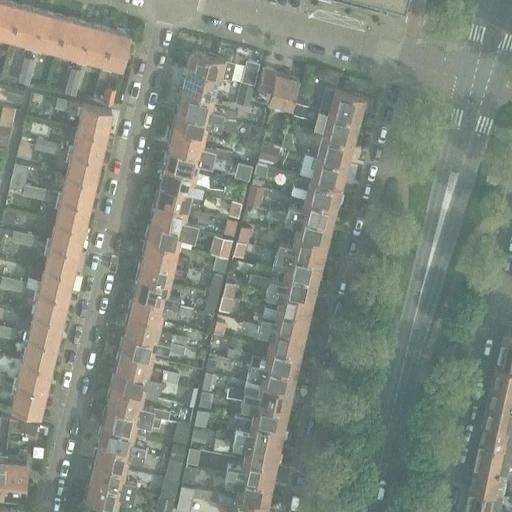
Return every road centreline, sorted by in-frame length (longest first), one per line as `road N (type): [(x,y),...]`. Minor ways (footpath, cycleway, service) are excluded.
road 1 (residential): [(46,511),(175,1)]
road 2 (residential): [(410,60),(301,511)]
road 3 (tertiary): [(371,511),(442,209)]
road 4 (residential): [(410,60),(175,1)]
road 5 (residential): [(441,511),(491,281)]
road 6 (tertiary): [(442,209),(497,86)]
road 7 (tertiary): [(467,77),(442,209)]
